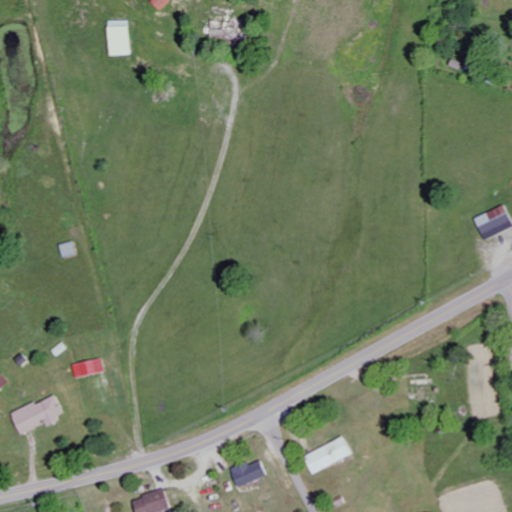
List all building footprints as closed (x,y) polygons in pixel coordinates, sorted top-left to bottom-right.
[(135,21),(113,22),(115,57),(136,56),(135,21)] [(217,21),(216,39),(252,41),(253,23),(217,21)] [(489,241),(511,230),(511,212),(509,206),(480,219),(489,241)] [(80,255),(76,242),(64,246),(67,259),(80,255)] [(78,365),(81,378),(110,372),(107,358),(78,365)] [(17,414),(27,435),(51,423),(52,425),(70,416),(60,394),(17,414)] [(319,472),(360,456),(353,437),(312,454),(319,472)] [(274,476),(268,461),(256,465),(255,461),(238,468),(245,487),(274,476)] [(137,499),(141,511),(163,511),(176,508),(170,489),(137,499)]
